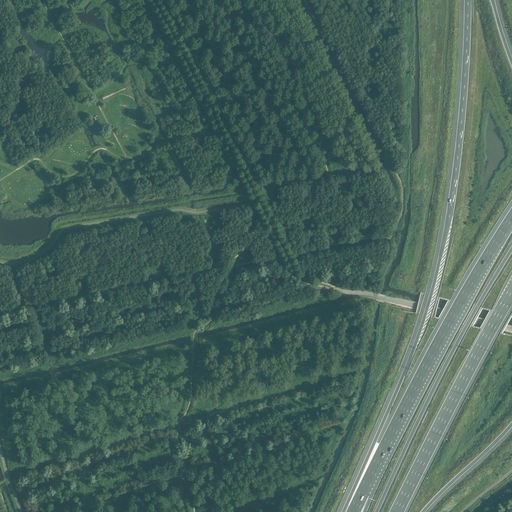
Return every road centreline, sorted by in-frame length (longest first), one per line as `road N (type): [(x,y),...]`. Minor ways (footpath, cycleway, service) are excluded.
road 1 (motorway): [(467,0),(461,126),(431,294),(350,511)]
road 2 (unknown): [(304,0),(400,180),(400,218),(388,239),(241,269),(202,326)]
road 3 (motorway): [(511,219),(362,493)]
road 4 (motorway): [(376,511),(511,248)]
road 5 (motorway): [(396,511),(511,290)]
road 6 (unknown): [(511,332),(295,282),(281,260)]
road 7 (track): [(390,300),(380,377),(322,511)]
road 8 (unknown): [(192,359),(189,406),(179,426),(193,511)]
road 9 (motorway): [(422,511),(511,423)]
